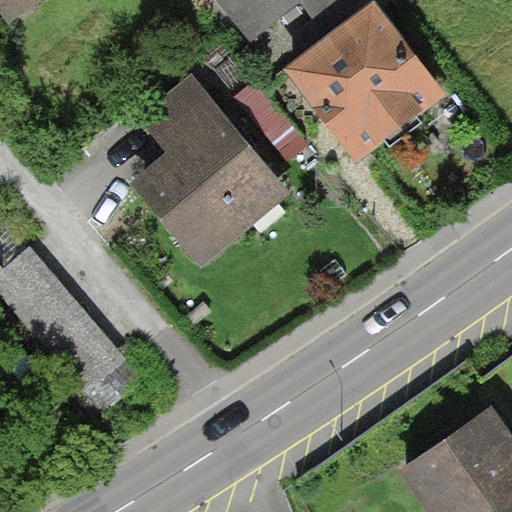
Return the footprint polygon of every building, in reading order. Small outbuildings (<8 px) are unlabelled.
[(0,0),(0,6),(14,23),(40,0),(0,0)] [(218,0),(252,42),(301,4),(326,38),(285,70),(357,167),(449,95),(383,10),(395,0),(218,0)] [(168,150),(132,179),(202,266),(293,193),(275,171),(222,105),(197,75),(143,119),(168,150)] [(254,79),(222,105),(275,171),(308,145),(254,79)] [(0,230),(0,269),(19,254),(0,230)] [(30,245),(19,254),(0,269),(0,299),(78,394),(123,357),(30,245)] [(511,511),(511,428),(494,402),(396,469),(425,511),(511,511)]
